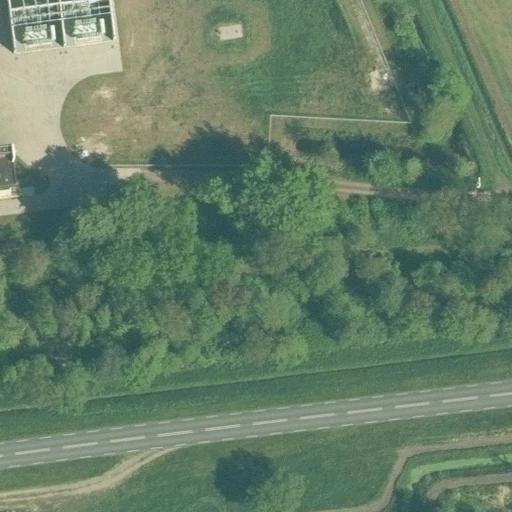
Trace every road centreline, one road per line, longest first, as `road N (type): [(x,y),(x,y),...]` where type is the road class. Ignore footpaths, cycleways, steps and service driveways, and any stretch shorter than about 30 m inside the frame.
road 1 (primary): [(0,458),(511,395)]
road 2 (track): [(509,245),(0,298)]
road 3 (track): [(508,197),(269,180),(109,180)]
road 4 (track): [(508,197),(426,0)]
